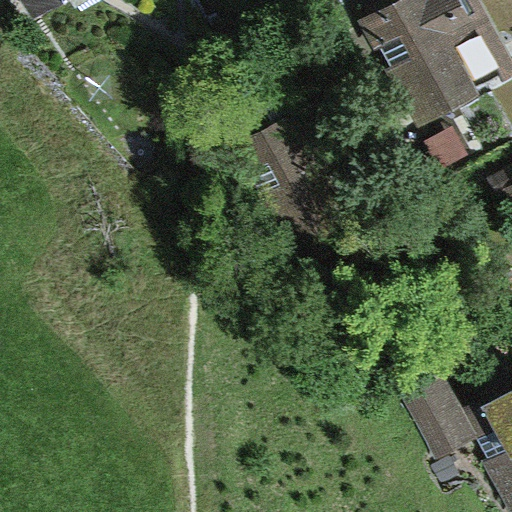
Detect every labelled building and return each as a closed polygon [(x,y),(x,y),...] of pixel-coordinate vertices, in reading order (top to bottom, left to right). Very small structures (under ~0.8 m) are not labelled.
[(20,0),(33,20),(65,0),(73,0),(78,7),(88,0),(20,0)] [(358,19),(418,127),(511,75),(511,53),(482,0),(337,0),(351,23),(358,19)] [(326,92),(227,149),(287,254),(353,216),(316,152),(350,133),(326,92)] [(455,126),(425,142),(439,169),(470,153),(455,126)] [(511,165),(488,179),(511,221),(511,165)] [(440,390),(403,412),(436,469),(470,449),(506,511),(511,511),(511,393),(460,424),(440,390)]
